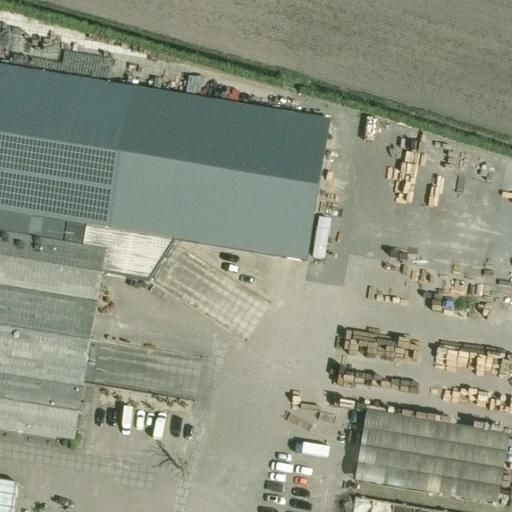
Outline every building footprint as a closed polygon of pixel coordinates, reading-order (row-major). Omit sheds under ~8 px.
[(0,61),(0,207),(112,222),(131,79),(0,61)] [(276,127),(278,99),(138,89),(136,124),(133,124),(130,163),(135,163),(137,148),(150,149),(150,148),(161,149),(159,168),(171,169),(171,161),(176,162),(178,136),(245,141),(246,125),(276,127)] [(378,178),(381,152),(370,150),(367,177),(378,178)] [(82,393),(105,254),(0,236),(0,431),(73,443),(82,393)] [(490,291),(490,298),(499,298),(500,268),(464,268),(464,290),(490,291)] [(125,323),(123,332),(144,336),(145,327),(125,323)] [(274,471),(284,472),(285,452),(275,452),(274,471)] [(359,477),(375,479),(377,467),(361,464),(359,477)] [(0,511),(12,511),(17,485),(0,482),(0,511)] [(406,498),(403,511),(438,511),(440,505),(406,498)]
